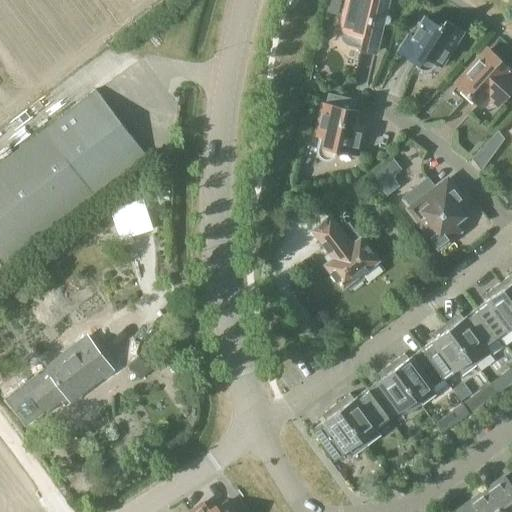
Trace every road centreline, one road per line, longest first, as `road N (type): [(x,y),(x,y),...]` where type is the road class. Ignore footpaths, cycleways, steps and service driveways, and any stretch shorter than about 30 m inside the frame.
road 1 (residential): [(254,428),(217,241),(227,79),(249,0)]
road 2 (residential): [(254,428),(290,409),(511,238)]
road 3 (residential): [(511,238),(449,157),(362,91)]
road 4 (residential): [(136,511),(254,428)]
road 5 (residential): [(394,511),(511,433)]
